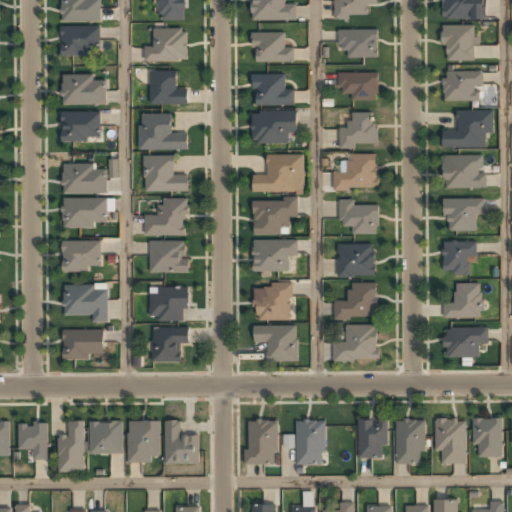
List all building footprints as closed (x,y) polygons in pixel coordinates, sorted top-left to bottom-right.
[(61,0),(61,22),(100,22),(100,0),(61,0)] [(156,0),(156,21),(184,21),(184,0),(156,0)] [(285,0),(250,0),(250,21),(295,21),(295,4),(285,4),(285,0)] [(367,17),(367,4),(376,4),(376,0),(335,0),(335,17),(367,17)] [(441,0),(441,21),(485,20),(485,0),(441,0)] [(473,26),(442,26),(442,62),(473,62),(473,26)] [(99,28),(61,28),(61,56),(99,56),(99,28)] [(153,29),(153,47),(145,47),(145,62),(186,62),(186,29),(153,29)] [(377,57),(377,29),(338,29),(338,49),(347,49),(347,57),(377,57)] [(283,33),(252,33),(252,62),(293,62),(293,43),(283,43),(283,33)] [(149,104),(187,104),(187,90),(176,90),(176,72),(149,72),(149,104)] [(376,101),(376,72),(338,72),(338,92),(349,92),(349,101),(376,101)] [(481,87),(481,72),(442,72),(442,102),(478,102),(478,87),(481,87)] [(294,90),(284,90),(284,75),(252,75),(252,106),(293,107),(294,90)] [(93,76),(61,76),(61,104),(105,104),(105,82),(93,82),(93,76)] [(492,134),(492,111),(455,111),(455,131),(441,131),(442,148),(484,148),(484,134),(492,134)] [(296,113),(250,113),(250,145),(287,145),(287,134),(296,134),(296,113)] [(338,146),(375,146),(375,113),(349,113),(349,127),(338,127),(338,146)] [(61,114),(61,142),(100,142),(100,114),(61,114)] [(139,150),(187,150),(187,134),(171,134),(171,114),(139,114),(139,150)] [(376,155),(347,155),(347,172),(332,173),(333,190),(377,189),(376,155)] [(303,192),(302,156),(266,156),(266,175),(251,176),(251,192),(303,192)] [(483,156),(442,156),(442,189),(483,189),(483,156)] [(175,157),(143,157),(143,192),(187,192),(187,175),(175,175),(175,157)] [(109,160),(109,178),(118,178),(117,159),(109,160)] [(62,166),(62,194),(107,194),(107,166),(62,166)] [(62,199),(62,228),(95,228),(95,221),(107,220),(107,199),(62,199)] [(187,199),(157,199),(157,215),(145,215),(145,236),(187,236),(187,199)] [(445,232),(475,232),(475,214),(483,214),(483,199),(445,199),(445,232)] [(251,201),(252,236),(286,235),(286,217),(296,217),(296,200),(251,201)] [(354,206),(354,201),(339,200),(339,227),(350,227),(350,235),(377,235),(377,206),(354,206)] [(188,272),(188,241),(148,241),(148,272),(188,272)] [(296,257),(296,241),(252,241),(252,272),(287,272),(287,257),(296,257)] [(62,242),(62,272),(90,272),(90,266),(100,266),(100,242),(62,242)] [(442,243),(442,274),(469,274),(469,258),(475,258),(475,243),(442,243)] [(336,245),(336,277),(374,277),(374,245),(336,245)] [(376,283),(348,284),(348,301),(334,302),(334,319),(377,319),(376,283)] [(442,318),(481,318),(481,284),(453,284),(453,303),(442,303),(442,318)] [(291,321),(290,286),(253,286),(253,321),(291,321)] [(106,323),(106,287),(63,287),(63,315),(91,315),(91,323),(106,323)] [(187,287),(148,287),(148,321),(187,321),(187,287)] [(296,325),(252,326),(253,343),(266,343),(266,363),(297,362),(296,325)] [(377,326),(345,326),(345,343),(333,343),(333,361),(377,361),(377,326)] [(188,344),(188,328),(151,328),(151,362),(181,362),(181,344),(188,344)] [(487,346),(487,328),(444,328),(444,358),(478,358),(478,346),(487,346)] [(103,359),(103,331),(62,331),(62,359),(103,359)] [(473,458),(501,458),(501,419),(473,419),(473,458)] [(357,420),(358,459),(385,459),(385,420),(357,420)] [(423,421),(395,420),(395,464),(423,464),(423,421)] [(434,452),(440,452),(440,465),(464,465),(464,420),(434,420),(434,452)] [(0,455),(11,456),(10,421),(0,421),(0,455)] [(245,421),(245,465),(276,465),(276,421),(245,421)] [(295,465),(324,465),(324,421),(295,421),(295,465)] [(127,463),(151,463),(151,457),(159,457),(159,422),(127,422),(127,463)] [(198,465),(198,437),(181,437),(181,422),(165,422),(165,465),(198,465)] [(83,423),(67,423),(68,437),(58,437),(58,473),(84,473),(83,423)] [(122,423),(90,423),(90,455),(122,455),(122,423)] [(33,460),(46,460),(46,425),(19,426),(20,450),(33,450),(33,460)] [(315,511),(315,492),(303,492),(304,506),(291,507),(291,511),(315,511)] [(456,511),(456,501),(433,501),(433,511),(456,511)] [(322,510),(322,511),(352,511),(353,502),(340,502),(340,510),(322,510)] [(502,511),(502,502),(489,502),(489,511),(472,511),(502,511)]
